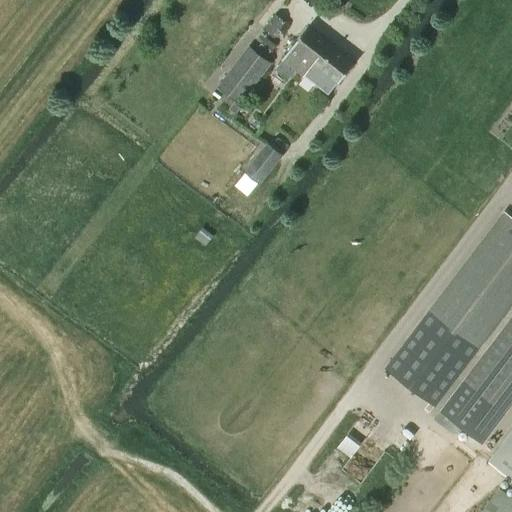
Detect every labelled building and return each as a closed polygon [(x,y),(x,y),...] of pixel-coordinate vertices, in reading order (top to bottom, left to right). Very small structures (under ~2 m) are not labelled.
[(285,21),(276,13),(265,28),(274,35),(285,21)] [(317,64),(332,45),(308,27),(276,68),(289,78),(296,69),(305,76),(306,75),(315,63),(317,64)] [(255,50),(250,46),(219,86),(237,99),(229,108),(236,113),(243,103),(240,101),(270,62),(265,58),(271,50),(262,43),(255,50)] [(317,64),(308,76),(329,93),(338,81),(340,82),(355,63),(332,45),(317,64)] [(283,154),(269,143),(246,171),(260,183),(283,154)] [(480,350),(511,307),(511,216),(505,212),(431,312),(480,350)] [(511,377),(511,317),(463,382),(492,404),(511,377)] [(511,432),(489,462),(511,479),(511,432)] [(511,496),(494,485),(476,511),(508,511),(511,506),(511,496)]
